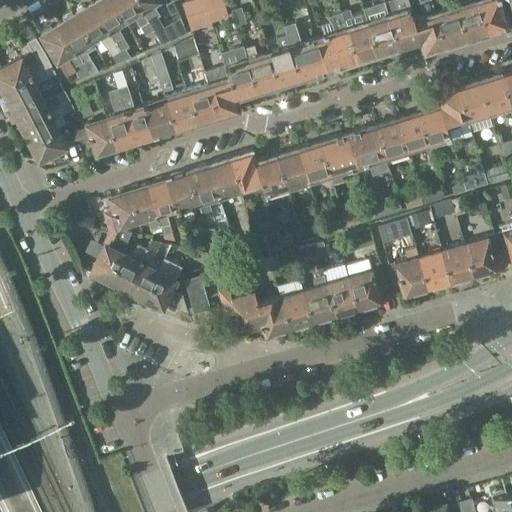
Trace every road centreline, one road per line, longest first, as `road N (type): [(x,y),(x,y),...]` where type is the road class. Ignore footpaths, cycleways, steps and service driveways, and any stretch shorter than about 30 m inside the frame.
road 1 (residential): [(22,209),(135,171),(157,144),(228,120),(275,123),(401,84),(429,59),(511,34)]
road 2 (residential): [(120,416),(457,313),(480,314),(511,338)]
road 3 (secondary): [(112,511),(175,481),(401,407)]
road 4 (residential): [(22,209),(120,416)]
road 5 (residential): [(318,511),(511,455)]
road 6 (secondary): [(511,338),(401,407)]
